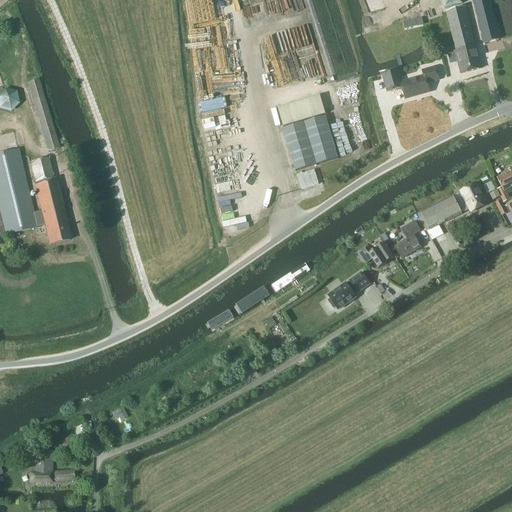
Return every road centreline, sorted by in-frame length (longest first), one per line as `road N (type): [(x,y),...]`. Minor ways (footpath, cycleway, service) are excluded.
road 1 (unclassified): [(0,366),(61,359),(146,326),(372,173),(511,108)]
road 2 (unclassified): [(511,231),(178,426),(97,460),(96,511)]
